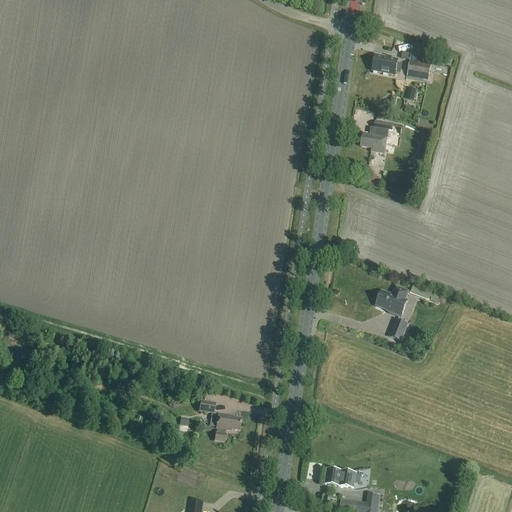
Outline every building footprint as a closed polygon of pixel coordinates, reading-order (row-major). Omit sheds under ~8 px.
[(410,54),(409,62),(407,77),(428,81),(431,65),(422,63),(423,57),(410,54)] [(398,61),(376,57),(374,58),(372,72),(395,77),(396,73),(400,74),(401,66),(397,65),(398,61)] [(450,67),(451,62),(435,59),(434,64),(450,67)] [(363,134),(360,148),(371,150),(371,153),(384,155),(386,140),(387,140),(388,134),(393,134),(394,126),(376,123),(375,129),(371,129),(370,135),(363,134)] [(410,294),(410,295),(428,302),(429,301),(430,299),(431,299),(430,301),(436,303),(439,295),(413,286),(410,294)] [(404,301),(407,292),(395,288),(391,296),(381,292),(375,307),(390,313),(390,315),(400,319),(406,302),(404,301)] [(408,326),(396,321),(389,338),(402,343),(408,326)] [(213,415),(215,404),(200,402),(199,413),(213,415)] [(218,415),(215,430),(214,442),(224,444),(226,432),(230,433),(230,431),(238,433),(240,420),(227,418),(227,417),(218,415)] [(180,419),(179,427),(189,428),(190,420),(180,419)] [(352,489),(354,474),(326,470),(324,486),(352,489)] [(367,507),(341,502),(339,511),(378,511),(380,498),(369,496),(367,507)] [(192,503),(191,511),(202,511),(203,504),(192,503)]
